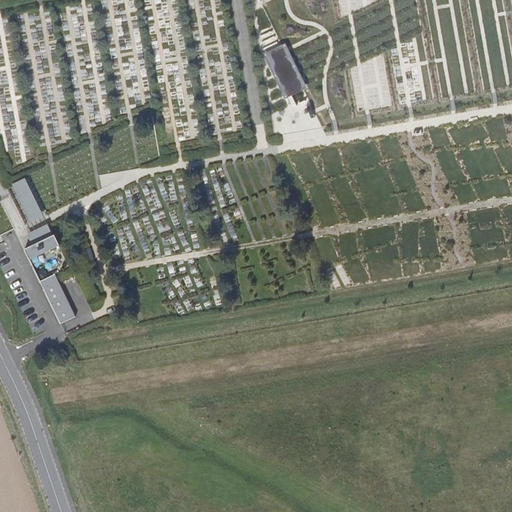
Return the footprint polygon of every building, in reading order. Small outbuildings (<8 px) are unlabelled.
[(263,54),(284,99),(307,88),(288,50),(285,44),(263,54)] [(9,185),(31,233),(43,227),(21,180),(9,185)] [(25,250),(30,260),(60,246),(55,235),(51,237),(46,226),(43,227),(31,233),(30,234),(35,245),(25,250)] [(40,281),(61,324),(76,317),(70,305),(67,306),(56,284),(59,283),(55,274),(40,281)] [(67,306),(70,305),(59,283),(56,284),(67,306)]
